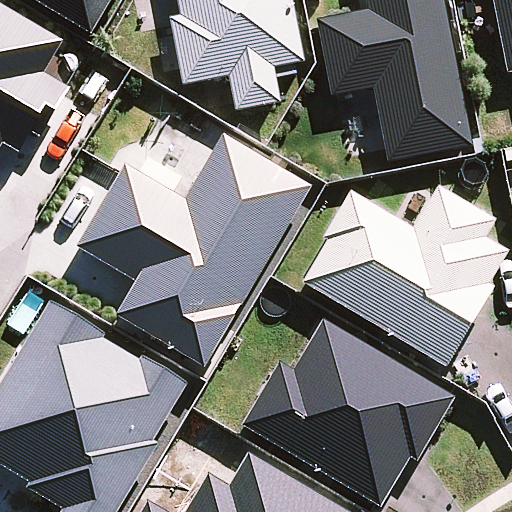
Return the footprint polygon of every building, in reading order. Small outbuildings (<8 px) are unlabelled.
[(20,0),(90,41),(114,0),(20,0)] [(169,25),(181,92),(228,84),(234,118),(281,110),(273,75),(277,74),(279,83),(297,80),(295,70),(305,69),(290,0),(174,0),(179,23),(169,25)] [(472,153),(440,0),(364,0),(369,19),(316,29),(330,102),(374,96),(386,167),(472,153)] [(511,0),(489,0),(507,80),(511,78),(511,0)] [(0,150),(2,147),(17,156),(57,87),(44,79),(62,47),(0,11),(0,150)] [(205,375),(311,194),(222,141),(184,206),(125,173),(76,252),(137,288),(115,324),(205,375)] [(327,247),(301,289),(445,375),(493,293),(489,291),(508,258),(485,244),(496,227),(437,193),(412,234),(350,198),(322,245),(327,247)] [(121,511),(159,449),(155,446),(187,390),(140,362),(138,366),(103,345),(105,342),(50,308),(0,389),(0,471),(30,489),(26,494),(55,511),(121,511)] [(276,367),(239,431),(379,511),(380,511),(409,463),(416,467),(453,403),(320,327),(292,376),(276,367)]
